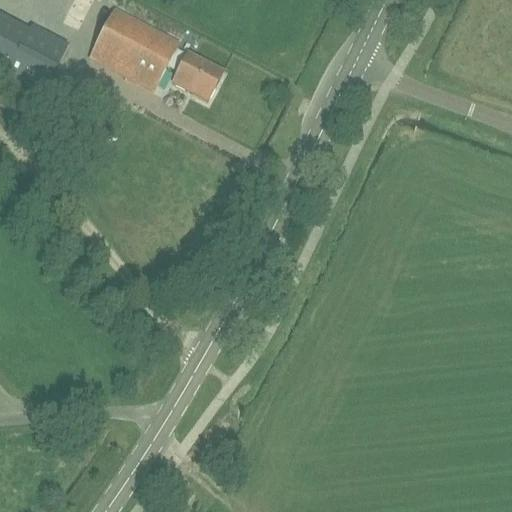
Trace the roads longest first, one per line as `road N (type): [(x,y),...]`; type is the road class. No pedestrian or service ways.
road 1 (secondary): [(105,511),(201,361),(352,66)]
road 2 (track): [(0,137),(201,361)]
road 3 (unclassified): [(511,126),(352,66)]
